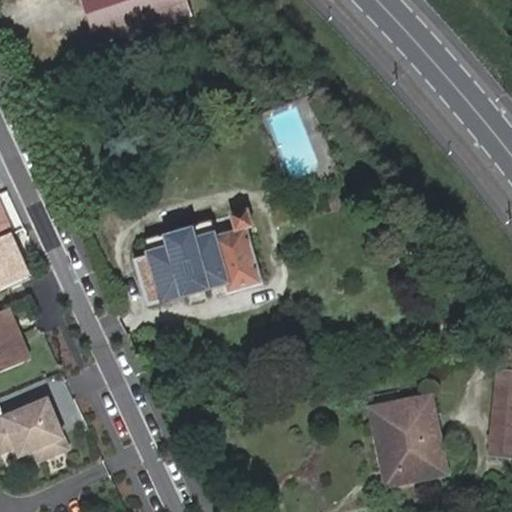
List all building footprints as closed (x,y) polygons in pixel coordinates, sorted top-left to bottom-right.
[(81,0),(98,47),(193,15),(187,0),(81,0)] [(279,220),(295,214),(289,197),(272,202),(279,220)] [(155,255),(138,259),(151,303),(229,281),(233,292),(266,283),(250,228),(259,226),(254,210),(236,216),(241,231),(221,237),(217,220),(150,240),(155,255)] [(8,234),(0,237),(0,291),(33,277),(14,232),(8,234)] [(21,330),(10,308),(3,311),(13,334),(21,330)] [(3,311),(0,312),(0,339),(13,334),(3,311)] [(511,340),(511,331),(502,315),(500,338),(511,340)] [(34,357),(21,330),(13,334),(26,361),(32,358),(34,357)] [(13,334),(0,339),(0,371),(26,361),(13,334)] [(511,340),(500,338),(498,352),(507,350),(511,349),(511,340)] [(511,373),(511,349),(507,350),(498,352),(496,372),(511,373)] [(511,373),(496,372),(488,454),(511,456),(511,373)] [(40,455),(66,444),(46,398),(0,418),(0,455),(15,449),(19,458),(37,450),(40,455)] [(365,418),(372,441),(384,438),(396,478),(425,468),(428,479),(452,471),(429,399),(365,418)] [(384,438),(372,441),(388,492),(428,479),(425,468),(396,478),(384,438)]
